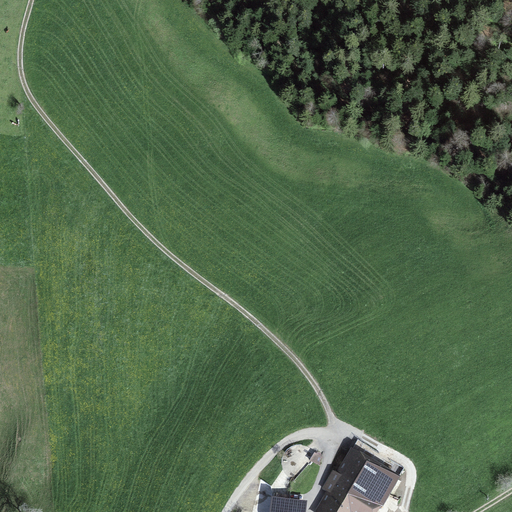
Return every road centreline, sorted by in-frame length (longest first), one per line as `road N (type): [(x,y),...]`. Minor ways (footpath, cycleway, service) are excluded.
road 1 (track): [(332,430),(326,405),(285,350),(141,229),(26,90),(21,45),(32,0)]
road 2 (track): [(332,430),(361,434),(399,454),(411,475),(407,511)]
